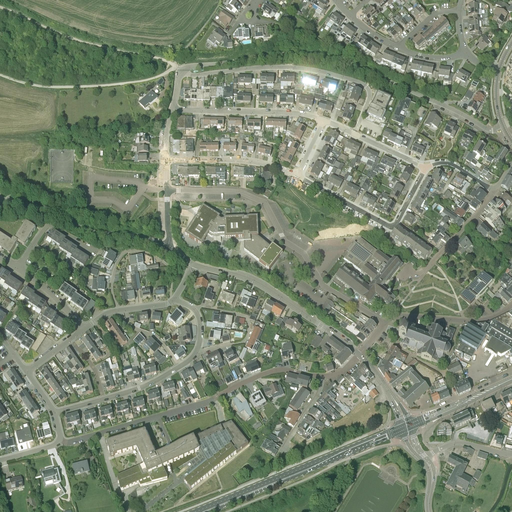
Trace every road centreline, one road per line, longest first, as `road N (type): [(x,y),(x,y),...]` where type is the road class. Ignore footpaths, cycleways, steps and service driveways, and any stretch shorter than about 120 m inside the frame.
road 1 (residential): [(503,127),(485,129),(336,59),(277,54),(181,70)]
road 2 (residential): [(181,70),(292,67),(360,82),(369,95),(354,134)]
road 3 (primary): [(401,428),(199,511)]
road 4 (tertiary): [(359,355),(257,284),(193,264)]
road 5 (track): [(168,61),(80,41),(0,6)]
road 6 (tertiary): [(165,247),(92,232),(26,202),(0,203)]
road 7 (residential): [(425,167),(389,226),(299,177)]
road 8 (residential): [(59,439),(71,442),(216,396)]
road 9 (track): [(160,75),(44,86),(0,74)]
road 10 (residential): [(172,109),(319,119)]
road 11 (residential): [(119,310),(111,281),(130,251),(168,266),(174,299)]
road 12 (residential): [(293,174),(239,160),(165,160)]
road 13 (residential): [(196,351),(240,343),(249,323),(190,306)]
road 14 (residential): [(403,273),(424,269),(493,189)]
road 15 (residential): [(511,305),(475,321),(394,317)]
